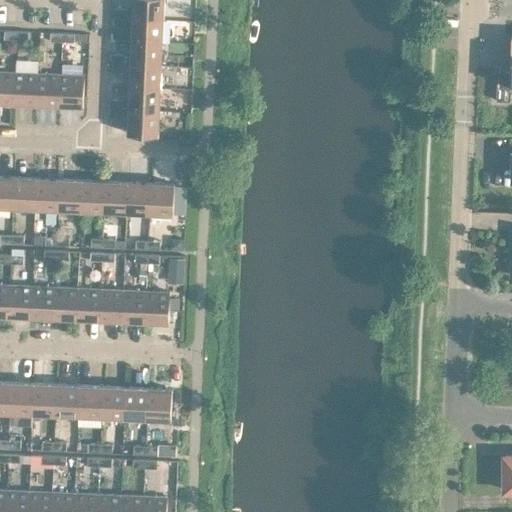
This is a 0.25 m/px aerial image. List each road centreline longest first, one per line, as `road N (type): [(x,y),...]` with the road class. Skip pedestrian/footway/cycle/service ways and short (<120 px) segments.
road 1 (residential): [(472,0),(459,306)]
road 2 (residential): [(173,353),(0,346)]
road 3 (residential): [(93,148),(99,4)]
